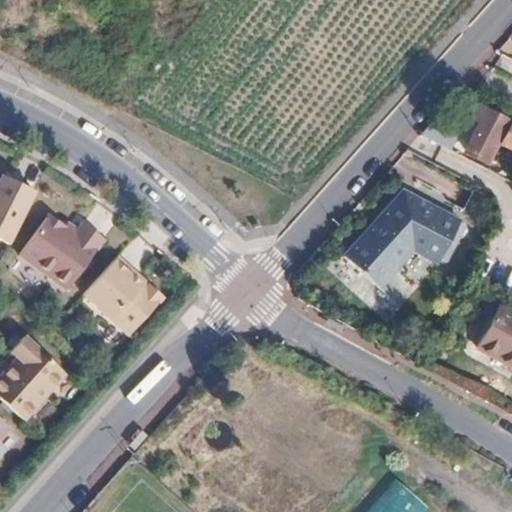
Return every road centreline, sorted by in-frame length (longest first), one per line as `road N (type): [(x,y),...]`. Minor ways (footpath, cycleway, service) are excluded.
road 1 (residential): [(508,0),(248,289)]
road 2 (residential): [(511,451),(248,289)]
road 3 (residential): [(0,110),(157,207),(248,289)]
road 4 (residential): [(248,289),(38,511)]
road 5 (unknown): [(390,131),(498,195),(505,253)]
